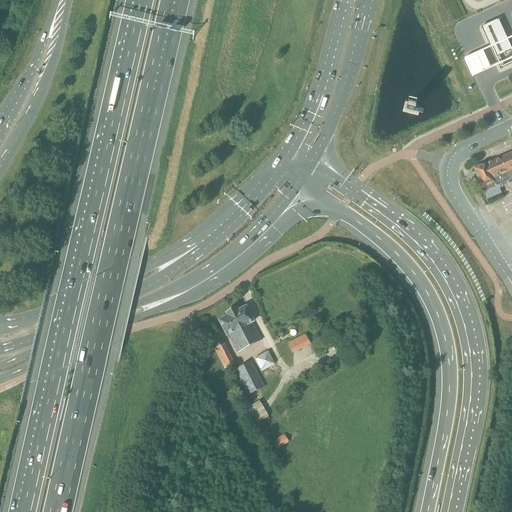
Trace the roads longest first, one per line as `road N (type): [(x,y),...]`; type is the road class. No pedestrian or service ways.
road 1 (motorway): [(140,0),(23,511)]
road 2 (motorway): [(59,502),(176,0)]
road 3 (unclassified): [(0,388),(131,328),(195,310),(321,234),(340,208)]
road 4 (motorway): [(451,511),(475,381),(468,322),(434,252),(355,189)]
road 5 (motorway): [(340,208),(420,282),(446,344),(448,400),(428,511)]
road 6 (primary): [(198,245),(190,259),(134,293),(0,349)]
road 7 (primary): [(0,378),(173,306),(195,286)]
road 8 (primary): [(198,245),(0,324)]
road 9 (primary): [(0,365),(195,286)]
road 10 (track): [(125,511),(188,346),(183,314)]
road 11 (primary): [(0,167),(45,84),(69,0)]
road 12 (secondary): [(311,161),(344,84),(366,0)]
road 13 (secondary): [(342,0),(311,112),(286,156)]
road 14 (primary): [(195,286),(272,225),(298,180)]
road 15 (primary): [(56,0),(0,128)]
road 16 (primary): [(286,156),(247,205),(198,245)]
road 17 (tertiary): [(502,270),(451,184),(451,163)]
